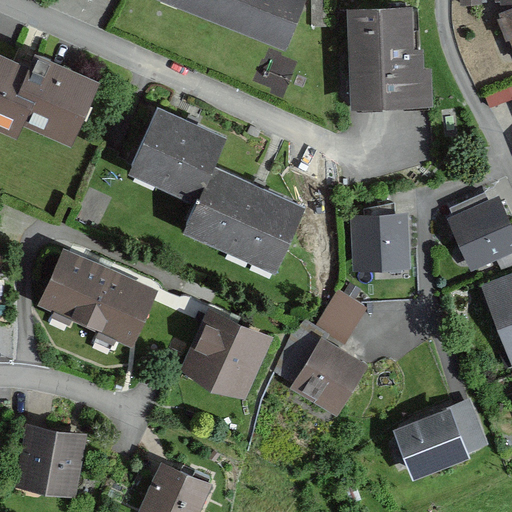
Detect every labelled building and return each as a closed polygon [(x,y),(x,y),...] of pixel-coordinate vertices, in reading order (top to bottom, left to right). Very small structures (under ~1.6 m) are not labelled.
[(181,0),(285,41),(301,0),(181,0)] [(352,9),(355,99),(429,96),(428,69),(421,70),(420,49),(409,49),(407,7),(352,9)] [(30,61),(26,68),(17,90),(29,95),(20,115),(44,125),(50,123),(67,130),(76,110),(80,112),(93,81),(49,62),(50,59),(38,54),(34,63),(30,61)] [(0,122),(14,128),(20,115),(29,95),(17,90),(26,68),(0,56),(0,122)] [(492,103),(511,96),(511,83),(488,91),(492,103)] [(196,196),(198,197),(212,165),(225,137),(157,106),(131,164),(197,193),(196,196)] [(304,206),(212,165),(198,197),(186,223),(278,264),(304,206)] [(511,242),(511,239),(496,203),(457,221),(474,260),(511,242)] [(358,220),(360,263),(403,261),(401,218),(358,220)] [(44,300),(130,338),(151,290),(66,252),(44,300)] [(511,274),(487,285),(493,301),(491,302),(509,348),(511,347),(511,349),(511,274)] [(338,289),(319,322),(344,337),(364,305),(338,289)] [(211,311),(187,364),(242,389),(266,336),(211,311)] [(335,406),(360,365),(306,333),(281,373),(335,406)] [(415,471),(484,442),(468,403),(399,430),(415,471)] [(300,417),(289,438),(306,448),(318,427),(300,417)] [(76,498),(86,435),(27,425),(17,488),(76,498)] [(193,511),(210,476),(195,469),(192,475),(164,464),(157,480),(138,472),(126,500),(154,511),(193,511)]
